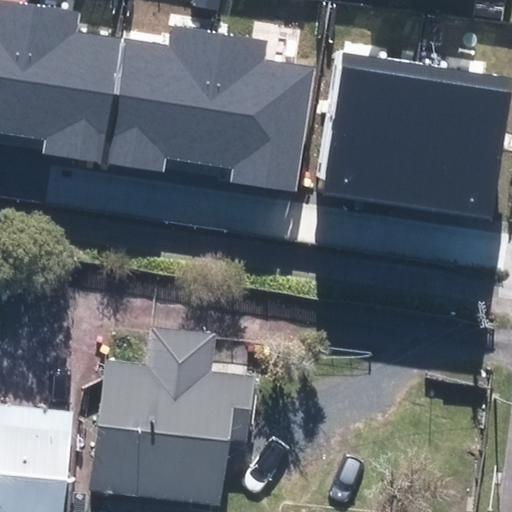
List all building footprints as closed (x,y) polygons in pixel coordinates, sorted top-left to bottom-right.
[(0,0),(0,132),(11,134),(32,3),(7,0),(0,0)] [(351,0),(351,6),(452,14),(453,1),(505,5),(505,0),(351,0)] [(80,11),(32,3),(11,134),(46,140),(44,152),(100,162),(120,41),(76,34),(80,11)] [(196,164),(216,33),(173,26),(170,46),(127,39),(108,163),(166,172),(168,160),(196,164)] [(268,42),(216,33),(196,164),(233,170),(231,182),(295,191),(314,69),(265,62),(268,42)] [(419,63),(337,51),(315,192),(398,204),(419,63)] [(511,83),(511,76),(419,63),(398,204),(492,218),(511,83)] [(134,371),(86,369),(80,505),(207,510),(210,447),(243,448),(245,384),(202,382),(204,337),(135,334),(134,371)] [(0,511),(56,511),(60,412),(0,409),(0,511)]
